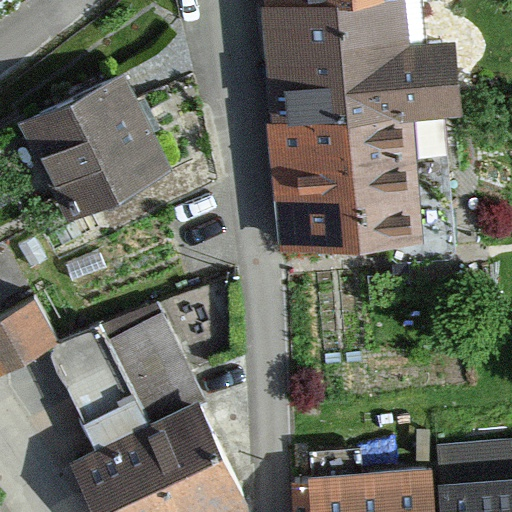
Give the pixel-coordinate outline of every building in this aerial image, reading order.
[(260,0),(278,253),(424,240),(414,109),(469,106),(461,33),(410,34),(407,0),(260,0)] [(119,67),(18,122),(71,219),(172,164),(119,67)] [(94,445),(72,456),(100,511),(236,511),(255,503),(175,345),(220,322),(197,277),(58,348),(34,301),(0,317),(0,371),(0,373),(45,350),(94,445)] [(436,461),(306,473),(309,511),(511,511),(511,469),(438,477),(436,461)] [(9,511),(3,495),(0,495),(0,511),(9,511)]
